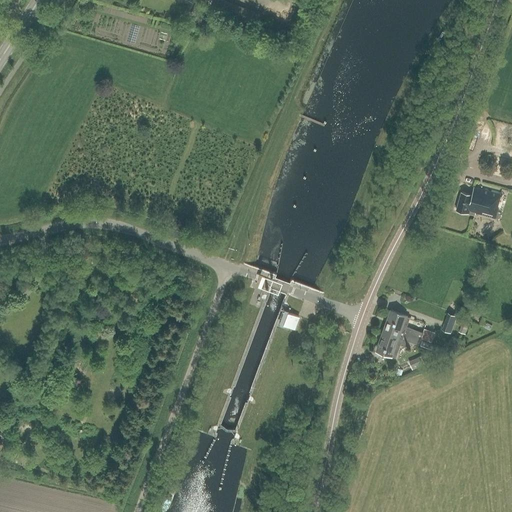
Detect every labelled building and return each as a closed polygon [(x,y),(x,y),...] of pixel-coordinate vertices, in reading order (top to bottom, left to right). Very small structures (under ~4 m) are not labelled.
[(260,14),(226,0),(215,0),(211,10),(254,29),(260,14)] [(190,17),(198,20),(203,7),(195,3),(190,17)] [(495,217),(502,194),(474,186),(472,193),(462,191),(456,209),(469,213),(470,210),(495,217)] [(392,310),(384,332),(397,336),(398,332),(401,333),(400,335),(401,336),(400,337),(403,338),(404,336),(405,336),(408,337),(407,340),(409,341),(411,342),(413,342),(417,330),(407,326),(411,317),(392,310)] [(284,325),(293,327),(295,328),(299,317),(288,314),(289,312),(285,311),(283,318),(286,319),(284,325)] [(448,312),(442,329),(451,333),(457,316),(448,312)] [(465,334),(469,323),(462,321),(458,332),(465,334)] [(417,330),(413,342),(419,344),(421,338),(423,332),(417,330)] [(384,332),(378,350),(396,357),(401,345),(406,347),(409,341),(407,340),(408,337),(405,336),(404,336),(403,338),(400,337),(401,336),(400,335),(401,333),(398,332),(397,336),(384,332)] [(415,368),(427,362),(423,354),(411,360),(415,368)] [(73,378),(71,387),(77,389),(80,380),(73,378)]
